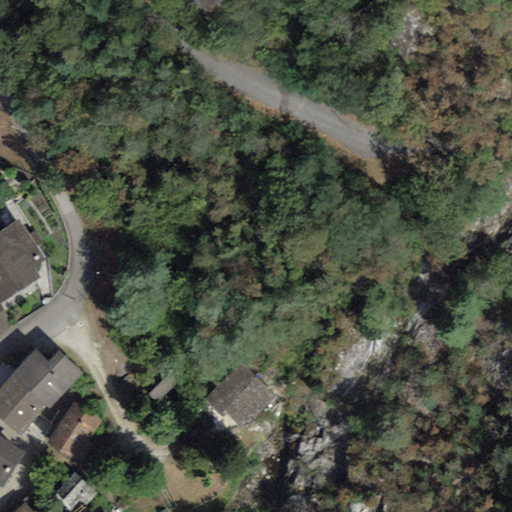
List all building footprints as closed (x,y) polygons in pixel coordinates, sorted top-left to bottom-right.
[(14,220),(0,228),(0,305),(1,308),(15,299),(8,289),(33,273),(26,262),(37,255),(14,220)] [(0,309),(0,336),(13,329),(0,309)] [(32,351),(15,370),(42,393),(43,394),(59,379),(62,382),(75,369),(56,351),(45,363),(32,351)] [(239,362),(208,396),(220,409),(224,406),(237,419),(249,408),(252,411),(270,391),(239,362)] [(42,393),(15,370),(2,387),(15,398),(1,414),(14,427),(42,393)] [(169,370),(162,376),(169,382),(178,389),(184,382),(169,370)] [(162,376),(149,389),(155,396),(169,382),(162,376)] [(94,415),(71,400),(47,438),(71,453),(94,415)] [(2,471),(17,450),(0,438),(0,476),(4,471),(2,471)] [(93,491),(72,470),(53,489),(68,504),(77,496),(83,502),(93,491)] [(31,511),(24,503),(12,511),(31,511)]
